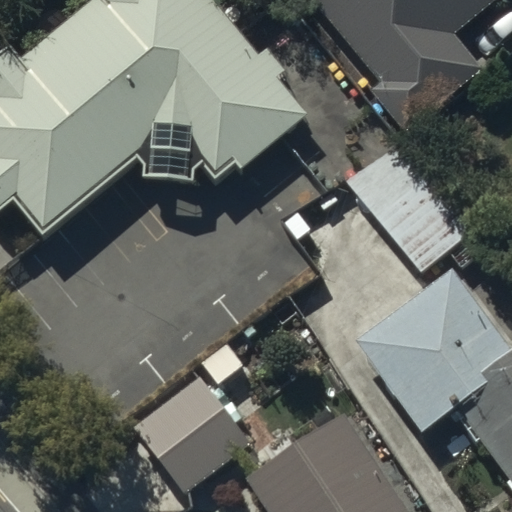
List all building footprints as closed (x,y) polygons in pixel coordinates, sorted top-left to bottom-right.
[(44,247),(140,167),(149,178),(148,193),(199,198),(197,186),(207,178),(220,192),(240,175),(245,182),(309,127),(277,89),(287,81),(270,61),(263,67),(206,0),(94,0),(99,5),(24,68),(14,56),(0,67),(0,230),(18,215),(44,247)] [(308,0),(386,93),(375,102),(409,143),(486,80),(455,43),(506,0),(308,0)] [(396,142),(350,180),(422,268),(468,230),(396,142)] [(511,362),(455,284),(360,353),(428,447),(465,420),(511,485),(511,362)] [(253,453),(201,388),(137,438),(189,504),(253,453)] [(403,511),(348,428),(250,492),(263,511),(403,511)]
